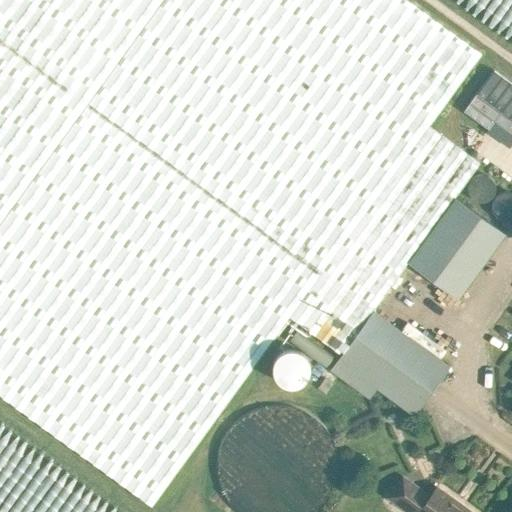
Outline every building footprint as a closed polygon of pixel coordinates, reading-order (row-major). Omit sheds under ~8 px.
[(482,52),(409,0),(0,0),(0,395),(152,504),(289,313),(341,349),(406,262),(408,261),(458,297),(505,232),(455,196),(480,162),(429,126),(482,52)] [(511,83),(494,70),(464,110),(488,128),(494,120),(511,133),(511,83)] [(468,186),(468,189),(468,191),(468,192),(469,194),(470,196),(472,198),(473,199),(475,200),(477,201),(479,201),(481,202),(484,201),(486,201),(488,200),(490,199),(492,197),(493,196),(494,194),(495,192),(495,190),(496,188),(495,186),(495,184),(494,182),(493,180),(492,178),(490,177),(488,175),(486,174),(484,174),(482,174),(480,174),(478,174),(476,175),(475,175),(473,176),(472,178),(470,179),(469,181),(469,183),(468,184),(468,186)] [(492,204),(492,206),(492,208),(493,211),(494,212),(495,214),(497,216),(499,217),(500,218),(502,219),(504,219),(506,219),(508,219),(510,218),(511,218),(511,217),(511,192),(511,193),(510,192),(508,192),(506,191),(504,191),(502,192),(501,192),(499,193),(498,194),(496,195),(495,197),(494,199),(493,200),(492,202),(492,204)] [(449,366),(433,354),(374,310),(331,369),(369,397),(377,387),(414,414),(449,366)] [(403,477),(389,496),(410,511),(471,511),(437,487),(430,496),(403,477)]
